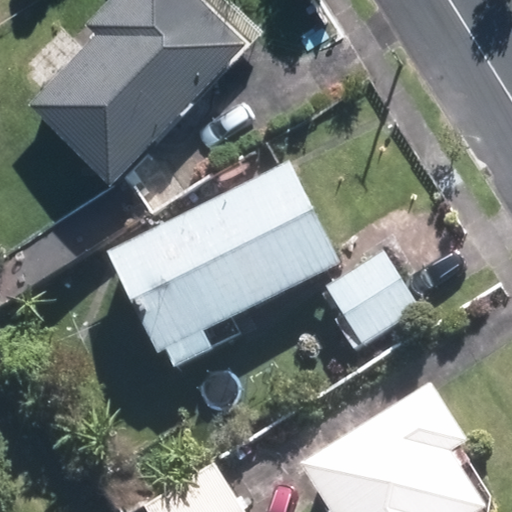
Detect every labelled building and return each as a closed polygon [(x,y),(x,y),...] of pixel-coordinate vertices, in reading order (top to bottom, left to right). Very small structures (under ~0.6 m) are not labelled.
[(266,30),(233,0),(111,0),(100,12),(110,23),(44,93),(127,173),(266,30)] [(351,265),(300,166),(120,257),(171,357),(179,354),(187,370),(224,352),(214,334),(351,265)] [(429,305),(392,248),(336,284),(372,341),(429,305)] [(464,441),(429,384),(302,463),(331,511),(474,511),(483,506),(449,451),(464,441)] [(243,511),(213,462),(144,505),(148,511),(243,511)]
